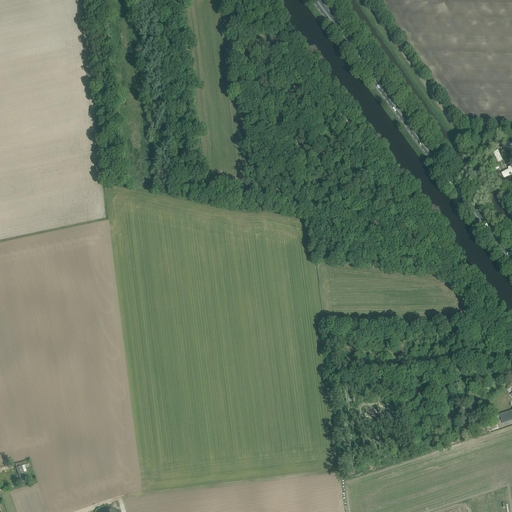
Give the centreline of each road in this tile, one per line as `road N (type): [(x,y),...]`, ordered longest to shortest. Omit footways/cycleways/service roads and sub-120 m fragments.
road 1 (track): [(259,0),(511,345)]
road 2 (primary): [(511,263),(316,0)]
road 3 (unclassified): [(511,131),(473,132),(455,123),(371,0)]
